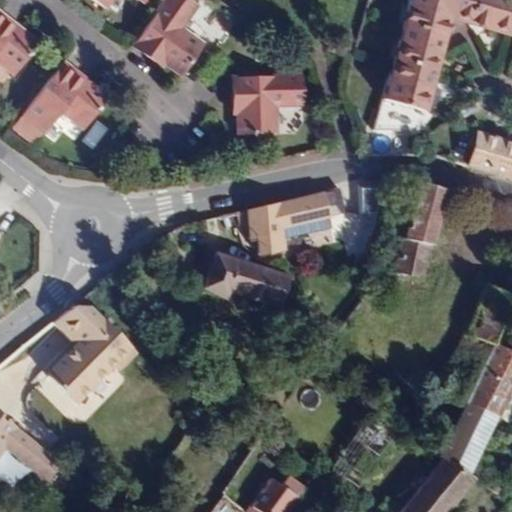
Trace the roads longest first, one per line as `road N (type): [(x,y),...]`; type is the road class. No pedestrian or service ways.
road 1 (residential): [(92,225),(343,169),(419,167),(511,192)]
road 2 (residential): [(42,0),(178,116)]
road 3 (residential): [(0,341),(57,294),(92,225)]
